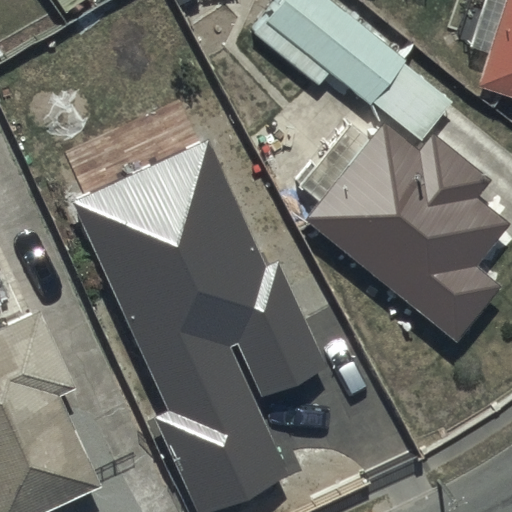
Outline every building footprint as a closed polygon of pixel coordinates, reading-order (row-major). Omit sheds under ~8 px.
[(399,53),(331,0),(272,0),(249,30),(313,80),(323,68),(364,100),(367,96),(415,134),(445,95),(396,56),(399,53)] [(511,0),(495,0),(469,80),(511,94),(511,0)] [(293,181),(312,196),(299,212),(449,335),(493,281),(469,261),(503,218),(468,190),(482,173),(426,128),(412,145),(377,117),(360,137),(341,122),(293,181)] [(157,420),(198,511),(207,511),(290,475),(255,398),(330,365),(282,259),(267,266),(209,138),(73,199),(171,414),(157,420)] [(33,306),(0,320),(0,511),(29,511),(94,483),(50,385),(65,378),(33,306)]
